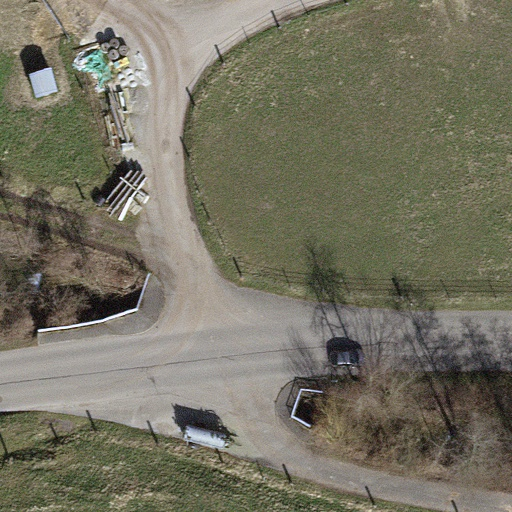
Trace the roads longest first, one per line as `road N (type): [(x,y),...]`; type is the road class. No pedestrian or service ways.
road 1 (unclassified): [(511,331),(305,330),(0,379)]
road 2 (track): [(511,503),(238,437),(72,363)]
road 3 (track): [(193,346),(190,272),(160,149),(168,69),(260,0)]
